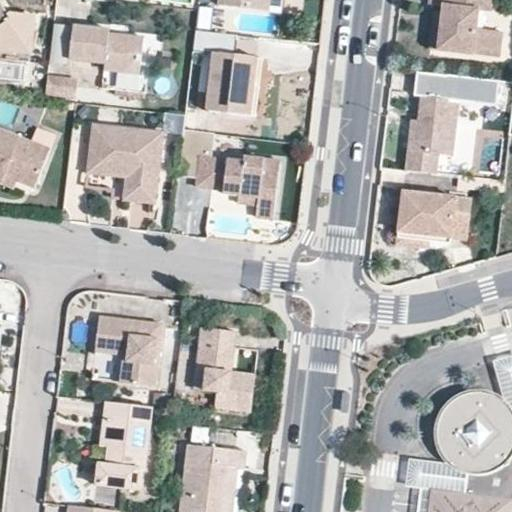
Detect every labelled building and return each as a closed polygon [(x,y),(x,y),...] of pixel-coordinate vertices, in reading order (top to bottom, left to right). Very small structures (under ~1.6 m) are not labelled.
[(499,0),(432,0),(425,46),(491,56),(499,0)] [(0,1),(0,50),(29,53),(35,16),(8,12),(0,1)] [(71,62),(71,24),(54,24),(54,62),(71,62)] [(110,31),(73,27),(73,60),(103,64),(105,73),(139,76),(143,39),(110,37),(110,31)] [(212,52),(206,107),(246,109),(248,59),(212,52)] [(65,85),(47,83),(47,96),(66,99),(65,85)] [(455,171),(463,102),(418,97),(410,166),(455,171)] [(158,131),(92,124),(87,172),(127,177),(123,199),(152,202),(158,131)] [(0,129),(0,186),(1,187),(6,174),(33,188),(50,148),(0,129)] [(212,131),(183,131),(184,145),(209,146),(212,131)] [(275,160),(201,159),(198,184),(240,192),(260,195),(259,199),(255,215),(258,216),(270,219),(272,220),(275,160)] [(405,192),(400,231),(432,234),(468,239),(469,233),(485,235),(489,203),(405,192)] [(430,248),(432,234),(400,231),(398,244),(430,248)] [(161,323),(99,315),(95,353),(122,357),(121,362),(119,381),(119,384),(153,388),(161,323)] [(250,331),(199,325),(190,394),(241,400),(247,354),(250,331)] [(501,511),(504,492),(511,484),(511,405),(504,407),(499,398),(490,392),(478,386),(467,387),(455,389),(443,397),(436,407),(430,416),(430,429),(432,439),(436,446),(439,451),(445,457),(452,461),(458,462),(458,488),(420,485),(416,511),(501,511)] [(150,404),(95,398),(86,483),(133,490),(136,467),(143,466),(150,404)] [(241,445),(186,440),(178,511),(219,511),(224,459),(239,459),(241,445)] [(115,511),(116,511),(68,502),(67,511),(115,511)]
